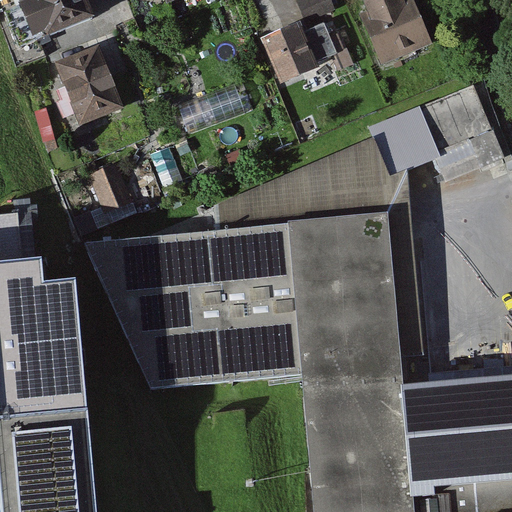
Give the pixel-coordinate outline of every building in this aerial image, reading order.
[(23,0),(40,44),(100,22),(92,0),(23,0)] [(169,0),(173,8),(193,0),(169,0)] [(327,0),(300,0),(299,0),(307,22),(332,13),(327,0)] [(372,17),(364,20),(386,73),(440,50),(418,0),(409,0),(408,0),(407,0),(389,0),(369,9),(372,17)] [(306,30),(266,48),(285,91),(324,74),(320,66),(340,57),(327,28),(309,36),(306,30)] [(105,48),(57,67),(82,131),(130,112),(105,48)] [(473,87),(419,110),(439,159),(438,159),(447,182),(502,159),(473,87)] [(209,95),(181,104),(190,132),(219,123),(209,95)] [(370,130),(374,140),(390,179),(438,159),(439,159),(419,110),(370,130)] [(217,234),(85,246),(151,390),(304,377),(316,511),(412,511),(412,498),(402,389),(386,219),(390,179),(374,140),(215,208),(217,234)] [(121,172),(94,184),(107,214),(134,202),(121,172)] [(0,447),(87,439),(76,324),(46,326),(45,295),(0,298),(0,447)] [(511,379),(402,389),(412,498),(434,496),(434,488),(511,480),(511,379)] [(93,511),(88,453),(2,460),(6,511),(93,511)] [(412,498),(412,511),(511,511),(511,480),(434,488),(434,496),(412,498)]
